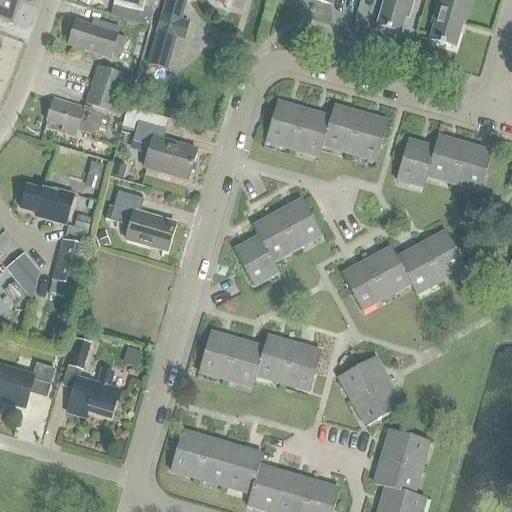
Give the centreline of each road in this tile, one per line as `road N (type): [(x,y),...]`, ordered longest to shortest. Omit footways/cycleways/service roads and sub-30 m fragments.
road 1 (residential): [(135,482),(229,160)]
road 2 (residential): [(229,160),(252,82),(266,67),(289,63),(488,120)]
road 3 (residential): [(135,482),(0,442)]
road 4 (residential): [(58,0),(0,126)]
